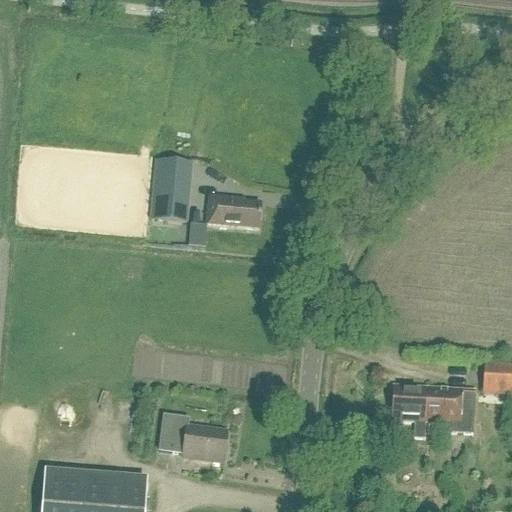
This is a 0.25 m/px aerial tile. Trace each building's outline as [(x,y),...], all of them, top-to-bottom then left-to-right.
[(155,165),(150,225),(182,228),(187,168),(155,165)] [(259,209),(237,207),(238,203),(208,200),(205,229),(257,234),(259,209)] [(378,346),(374,359),(393,365),(397,352),(378,346)] [(482,399),(511,401),(511,371),(483,370),(482,399)] [(392,391),(390,417),(424,419),(423,428),(447,429),(447,438),(471,439),(473,396),(460,395),(392,391)] [(73,405),(58,410),(65,431),(80,425),(73,405)] [(125,428),(136,427),(135,407),(124,407),(125,428)] [(186,432),(182,462),(222,468),(226,438),(186,432)] [(44,478),(41,511),(143,511),(145,485),(44,478)]
